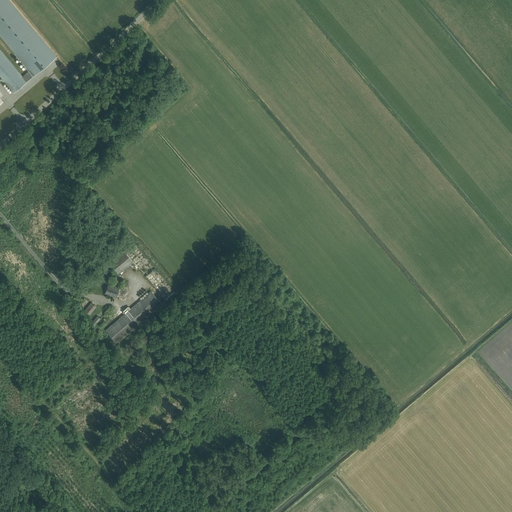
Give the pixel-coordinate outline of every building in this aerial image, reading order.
[(30,70),(34,75),(35,75),(57,56),(9,0),(0,0),(0,35),(29,71),(30,70)] [(30,70),(29,71),(22,77),(0,49),(0,75),(14,92),(34,75),(30,70)] [(123,251),(109,263),(119,274),(133,262),(123,251)] [(132,267),(122,275),(126,279),(136,271),(132,267)] [(108,283),(105,294),(116,298),(120,287),(108,283)] [(117,343),(162,304),(151,291),(106,330),(117,343)] [(90,314),(96,306),(91,302),(85,310),(90,314)] [(94,326),(100,318),(97,316),(91,323),(94,326)]
